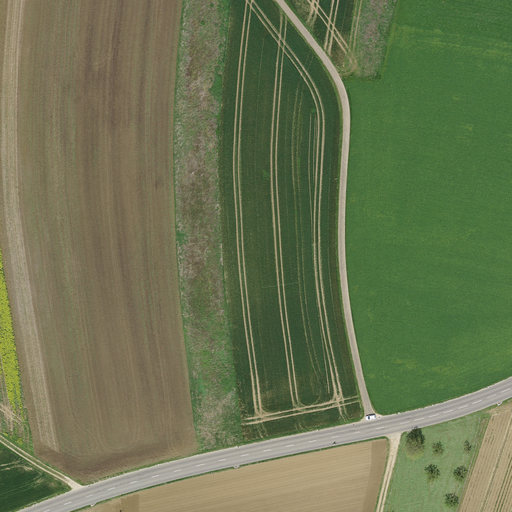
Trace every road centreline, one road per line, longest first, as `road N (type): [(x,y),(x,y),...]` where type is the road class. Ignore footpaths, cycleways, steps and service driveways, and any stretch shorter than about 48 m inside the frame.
road 1 (tertiary): [(43,511),(169,472),(444,413),(511,387)]
road 2 (track): [(374,430),(343,279),(345,100),(279,0)]
